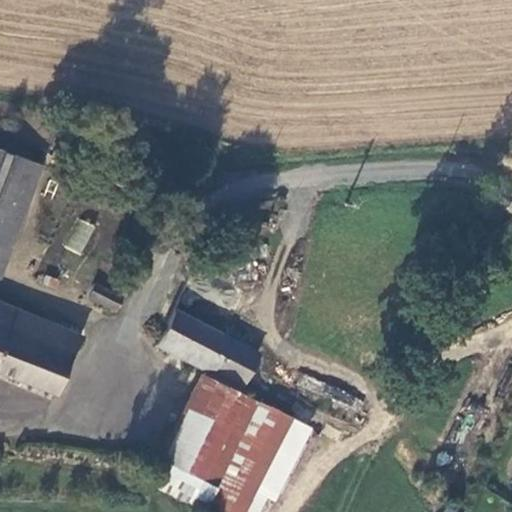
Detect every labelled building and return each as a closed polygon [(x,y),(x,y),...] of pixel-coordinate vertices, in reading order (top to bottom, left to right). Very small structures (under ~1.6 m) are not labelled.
[(56,142),(50,158),(83,170),(89,153),(56,142)] [(0,158),(0,244),(27,169),(0,158)] [(63,247),(81,255),(93,225),(76,218),(63,247)] [(81,287),(73,300),(100,317),(107,303),(81,287)] [(0,373),(53,395),(66,361),(81,337),(0,304),(0,373)] [(149,352),(197,377),(231,395),(250,359),(210,339),(168,317),(149,352)] [(197,377),(148,468),(202,495),(193,511),(240,511),(247,501),(266,511),(303,441),(235,407),(236,402),(231,395),(197,377)]
